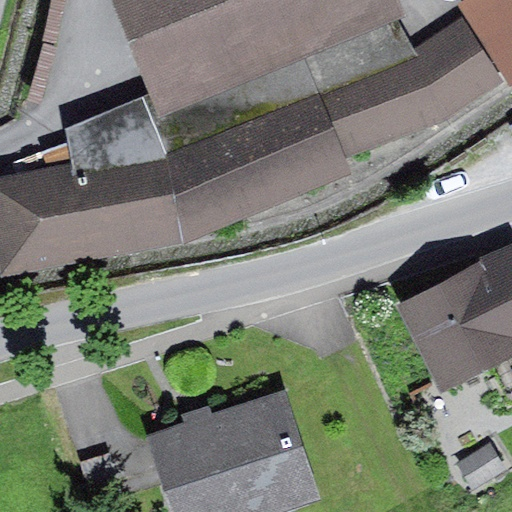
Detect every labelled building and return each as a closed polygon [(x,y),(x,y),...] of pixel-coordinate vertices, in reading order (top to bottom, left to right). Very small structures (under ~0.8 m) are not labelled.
[(387,0),(102,0),(146,104),(158,132),(307,71),(400,32),(387,0)] [(511,0),(486,0),(463,16),(511,89),(511,87),(511,0)] [(400,32),(307,71),(343,164),(446,127),(502,86),(463,26),(414,62),(400,32)] [(307,71),(158,132),(167,163),(183,251),(351,181),(343,164),(307,71)] [(64,139),(75,171),(167,163),(158,132),(146,104),(64,139)] [(75,171),(0,185),(0,281),(0,284),(183,251),(167,163),(75,171)] [(489,281),(405,323),(443,400),(511,365),(511,250),(481,266),(489,281)] [(186,436),(149,448),(170,511),(308,511),(319,509),(284,402),(214,425),(209,412),(181,421),(186,436)] [(490,447),(458,467),(474,492),(506,473),(490,447)] [(110,460),(80,469),(91,511),(121,503),(110,460)]
